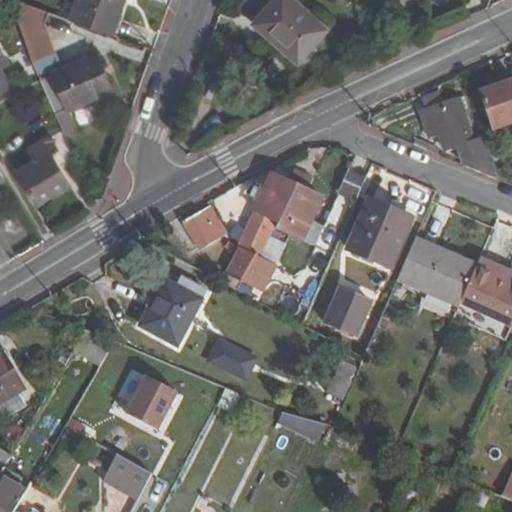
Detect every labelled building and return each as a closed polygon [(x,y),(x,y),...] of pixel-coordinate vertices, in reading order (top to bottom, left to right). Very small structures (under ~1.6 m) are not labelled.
[(18,0),(6,0),(11,8),(19,4),(18,0)] [(22,0),(18,0),(19,4),(34,46),(41,61),(60,52),(51,26),(55,12),(22,0)] [(79,0),(72,19),(117,35),(129,0),(79,0)] [(294,50),(287,58),(297,67),(304,59),(306,62),(333,32),(297,0),(280,0),(258,25),(274,40),(278,36),(294,50)] [(271,44),(287,58),(294,50),(278,36),(274,40),(271,44)] [(14,64),(0,39),(0,96),(14,89),(4,70),(14,64)] [(102,46),(45,71),(48,77),(65,116),(75,111),(123,90),(102,46)] [(511,126),(511,84),(487,94),(499,131),(511,126)] [(422,105),(446,98),(443,88),(419,95),(422,105)] [(452,110),(431,117),(430,118),(438,141),(439,141),(449,138),(452,149),(452,150),(455,150),(458,157),(500,175),(499,170),(494,152),(487,133),(475,136),(464,102),(451,107),(452,110)] [(77,114),(75,111),(65,116),(73,134),(80,131),(73,115),(77,114)] [(22,172),(40,203),(73,183),(54,153),(61,149),(53,137),(31,148),(40,162),(22,172)] [(452,149),(449,138),(439,141),(443,152),(452,149)] [(337,198),(355,205),(369,172),(351,165),(337,198)] [(328,196),(280,175),(273,191),(267,188),(261,200),(267,202),(246,249),(268,258),(281,226),(310,239),(328,196)] [(393,271),(413,223),(370,204),(349,253),(393,271)] [(234,232),(217,205),(190,222),(207,249),(234,232)] [(444,248),(420,238),(403,276),(411,279),(428,287),(444,248)] [(481,265),(444,248),(428,287),(465,302),(481,265)] [(500,272),(503,264),(484,256),(481,265),(500,272)] [(500,272),(481,265),(465,302),(464,305),(511,324),(511,268),(503,264),(500,272)] [(172,281),(149,324),(184,342),(211,290),(188,278),(183,286),(172,281)] [(425,294),(428,287),(411,279),(408,286),(425,294)] [(465,302),(428,287),(425,294),(462,310),(464,305),(465,302)] [(106,365),(120,340),(93,329),(81,350),(106,365)] [(355,337),(349,347),(369,358),(374,347),(355,337)] [(218,358),(252,376),(262,358),(227,340),(218,358)] [(0,406),(34,387),(13,351),(0,358),(0,406)] [(352,377),(358,365),(346,359),(329,390),(346,398),(356,380),(352,377)] [(176,393),(144,377),(124,415),(156,431),(176,393)] [(245,392),(231,386),(222,403),(236,410),(245,392)] [(290,410),(284,422),(324,441),(333,422),(306,415),(290,410)] [(28,429),(19,423),(12,435),(21,440),(28,429)] [(18,455),(0,444),(0,486),(12,467),(18,455)] [(150,474),(115,457),(102,483),(136,500),(150,474)] [(0,511),(20,511),(26,502),(32,491),(35,491),(39,484),(12,467),(0,486),(0,511)] [(511,472),(502,496),(511,500),(511,472)] [(491,479),(489,485),(497,488),(499,482),(491,479)] [(406,488),(402,495),(409,499),(420,495),(406,488)] [(26,502),(20,511),(38,511),(40,510),(26,502)]
